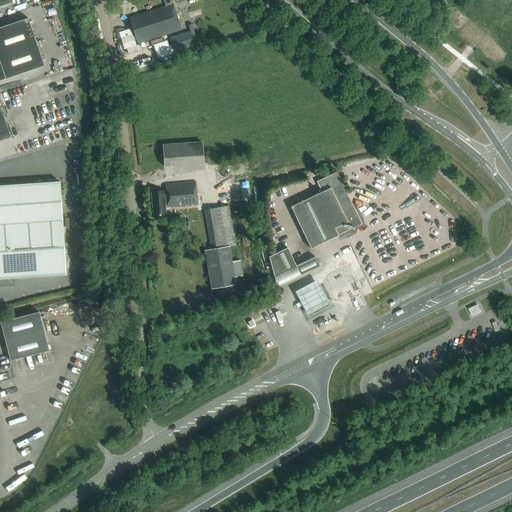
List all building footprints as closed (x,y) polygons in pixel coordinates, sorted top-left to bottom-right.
[(171,0),(163,0),(166,6),(129,18),(137,44),(181,30),(173,5),(172,5),(171,0)] [(0,80),(44,66),(28,19),(0,28),(0,80)] [(188,31),(170,37),(175,51),(193,45),(188,31)] [(0,140),(11,137),(1,108),(0,108),(0,140)] [(202,142),(162,144),(164,166),(203,164),(202,142)] [(310,248),(361,223),(359,218),(336,171),(316,181),(321,191),(290,206),(310,248)] [(60,181),(37,183),(39,222),(63,221),(60,181)] [(153,215),(166,214),(166,215),(167,215),(166,207),(171,207),(172,208),(197,206),(195,182),(166,185),(166,191),(151,192),(153,215)] [(0,224),(39,222),(37,183),(0,185),(0,224)] [(229,247),(236,246),(229,206),(204,210),(211,250),(229,247)] [(39,222),(0,224),(0,285),(14,284),(13,278),(67,274),(63,221),(39,222)] [(315,256),(296,265),(287,247),(268,256),(277,286),(319,265),(315,256)] [(317,281),(296,292),(309,316),(330,305),(317,281)] [(478,304),(468,308),(471,314),(480,310),(478,304)] [(11,360),(50,350),(40,311),(1,321),(11,360)]
